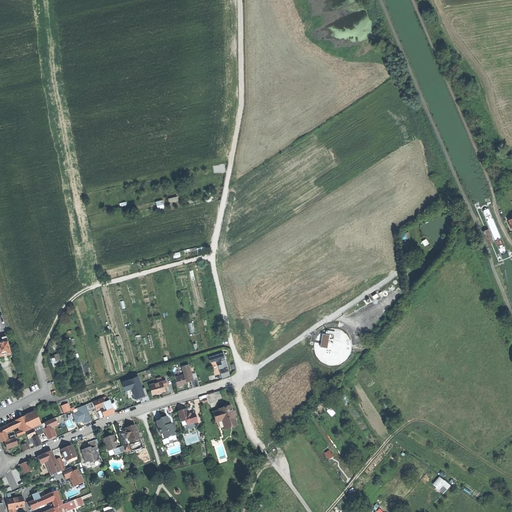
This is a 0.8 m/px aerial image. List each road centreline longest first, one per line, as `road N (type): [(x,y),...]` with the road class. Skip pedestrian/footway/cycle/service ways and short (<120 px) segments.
road 1 (track): [(401,271),(256,368),(245,374),(237,363),(213,258),(241,107),(241,0)]
road 2 (residential): [(6,465),(234,380)]
road 3 (track): [(511,479),(415,420),(327,511)]
road 4 (track): [(213,258),(80,292),(43,349)]
road 5 (track): [(511,153),(490,131),(430,0)]
